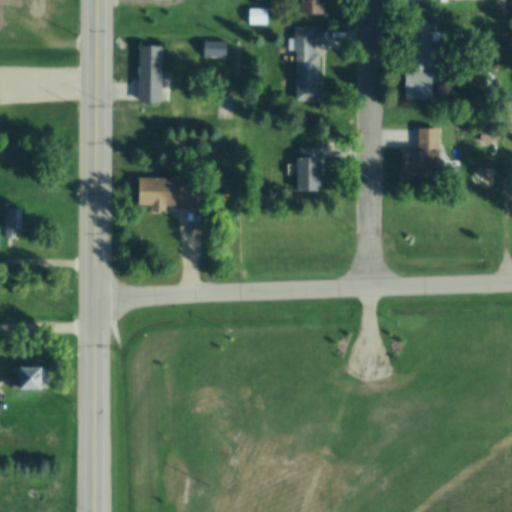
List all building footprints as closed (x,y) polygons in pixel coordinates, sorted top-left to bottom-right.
[(281,0),(281,11),(270,11),(270,0),(281,0)] [(325,0),(325,15),(302,15),(302,0),(325,0)] [(267,9),(268,25),(249,25),(249,9),(267,9)] [(294,27),(315,27),(315,55),(324,55),(324,103),(297,103),(297,52),(294,52),(294,27)] [(203,42),(227,43),(226,56),(203,55),(203,42)] [(163,47),(164,103),(141,103),(141,48),(163,47)] [(434,53),(434,100),(408,100),(408,53),(434,53)] [(419,130),(441,130),(441,175),(409,176),(408,152),(419,152),(419,130)] [(300,148),(323,148),(323,192),(300,192),(300,148)] [(177,206),(168,206),(168,211),(154,211),(154,206),(141,206),(141,179),(181,178),(181,186),(204,185),(204,208),(177,208),(177,206)] [(6,209),(24,209),(24,230),(17,230),(17,239),(7,239),(6,209)] [(14,368),(50,368),(50,390),(15,390),(14,368)]
